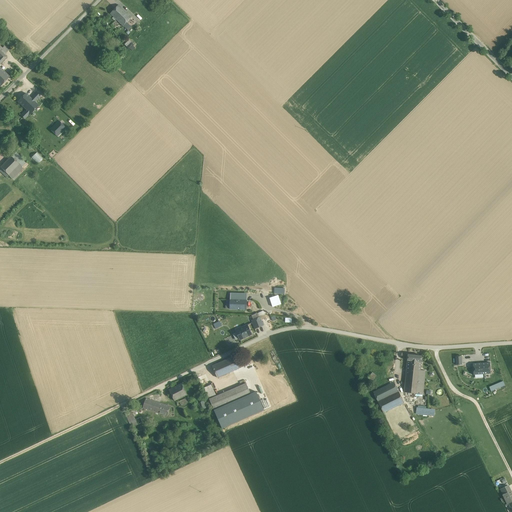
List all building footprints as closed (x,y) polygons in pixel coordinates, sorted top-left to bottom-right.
[(132,17),(119,5),(110,14),(123,26),(127,22),(132,17)] [(132,27),(127,22),(123,26),(128,31),(132,27)] [(0,86),(9,77),(0,67),(0,63),(7,57),(4,55),(0,50),(2,48),(0,46),(0,86)] [(8,50),(4,46),(2,48),(0,50),(4,55),(8,50)] [(40,96),(36,92),(30,98),(34,102),(40,96)] [(30,98),(25,94),(17,103),(26,111),(31,115),(39,106),(34,102),(30,98)] [(16,114),(13,110),(8,115),(12,118),(16,114)] [(66,128),(59,121),(50,129),(58,136),(66,128)] [(37,152),(31,158),(37,165),(43,159),(37,152)] [(22,168),(10,157),(0,166),(0,167),(8,175),(11,179),(22,168)] [(246,300),(231,300),(230,308),(246,309),(246,300)] [(253,320),(251,321),(255,329),(264,326),(260,317),(258,318),(253,320)] [(247,325),(236,330),(240,339),(252,334),(247,325)] [(235,356),(225,360),(230,372),(240,368),(235,356)] [(225,360),(212,365),(217,377),(230,372),(225,360)] [(421,362),(407,361),(404,392),(423,394),(425,371),(420,370),(421,362)] [(490,374),(490,363),(473,364),(474,375),(490,374)] [(372,372),(368,378),(372,381),(376,376),(372,372)] [(503,381),(489,387),(491,391),(505,385),(503,381)] [(394,382),(374,392),(378,401),(398,391),(394,382)] [(181,383),(169,389),(174,400),(187,394),(181,383)] [(246,383),(224,392),(229,403),(251,394),(246,383)] [(211,384),(204,387),(209,398),(216,395),(211,384)] [(398,391),(378,401),(383,413),(404,403),(398,391)] [(224,392),(209,399),(214,410),(229,403),(224,392)] [(159,402),(146,398),(143,407),(156,412),(159,402)] [(170,406),(159,402),(156,412),(167,415),(170,406)] [(136,408),(125,413),(131,427),(142,422),(136,408)] [(508,485),(501,489),(503,494),(504,496),(511,492),(508,485)] [(511,492),(504,496),(503,494),(503,495),(508,504),(509,503),(511,501),(511,493),(511,492)]
